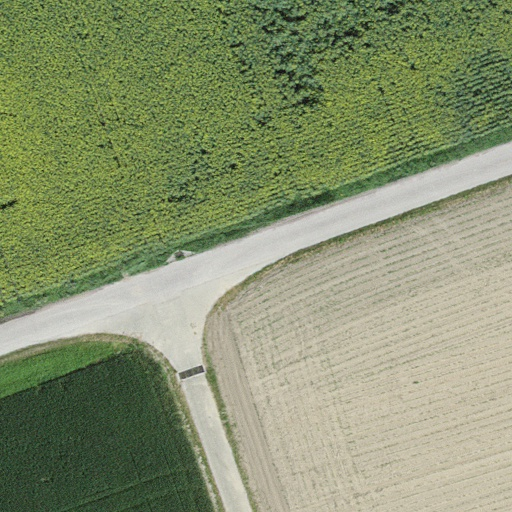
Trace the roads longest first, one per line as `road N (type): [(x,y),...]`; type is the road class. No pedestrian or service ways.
road 1 (unclassified): [(511,163),(0,338)]
road 2 (track): [(158,281),(239,511)]
